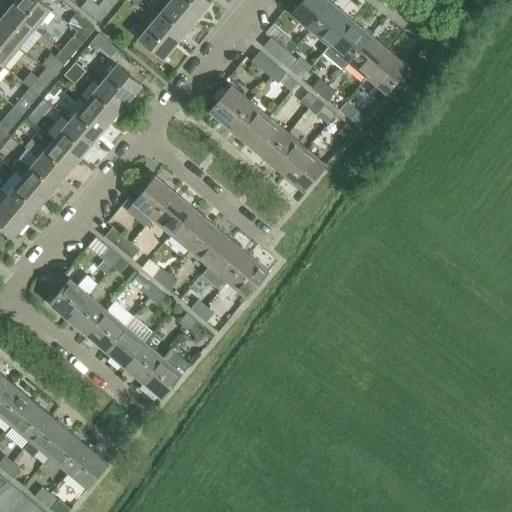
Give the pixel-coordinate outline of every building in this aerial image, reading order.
[(17,0),(10,9),(34,29),(50,10),(38,0),(17,0)] [(91,0),(86,0),(81,7),(99,22),(116,2),(114,0),(102,0),(98,5),(91,0)] [(172,0),(171,2),(195,22),(211,3),(207,0),(172,0)] [(303,0),(292,14),(311,30),(333,4),(327,0),(303,0)] [(155,20),(180,41),(195,22),(171,2),(155,20)] [(333,4),(311,30),(329,46),(351,19),(333,4)] [(0,20),(0,32),(19,48),(34,29),(10,9),(0,20)] [(93,30),(74,14),(67,23),(77,31),(86,39),(93,30)] [(351,19),(329,46),(348,62),(370,36),(351,19)] [(164,59),(180,41),(155,20),(140,39),(164,59)] [(77,31),(67,43),(76,51),(86,39),(77,31)] [(0,65),(2,67),(19,48),(0,32),(0,65)] [(98,34),(90,43),(109,59),(117,49),(98,34)] [(370,36),(348,62),(367,78),(389,52),(370,36)] [(264,47),(282,63),(290,54),(272,38),(264,47)] [(67,43),(60,51),(69,59),(76,51),(67,43)] [(54,58),(63,66),(69,59),(60,51),(54,58)] [(252,61),(271,77),(278,68),(260,52),(252,61)] [(389,52),(367,78),(376,85),(369,92),(379,100),(385,93),(386,94),(408,68),(389,52)] [(290,54),(282,63),(290,69),(297,60),(290,54)] [(54,58),(44,69),(54,77),(63,66),(54,58)] [(64,75),(74,84),(85,71),(75,63),(64,75)] [(101,85),(125,106),(142,86),(117,65),(101,85)] [(278,68),(271,77),(277,83),(285,74),(278,68)] [(44,69),(34,82),(43,90),(54,77),(44,69)] [(319,79),(311,88),(320,95),(328,86),(319,79)] [(28,89),(37,97),(43,90),(34,82),(28,89)] [(85,103),(110,124),(125,106),(101,85),(85,103)] [(210,112),(228,128),(250,102),(232,86),(210,112)] [(328,86),(320,95),(328,101),(335,92),(328,86)] [(22,96),(32,104),(37,97),(28,89),(22,96)] [(10,93),(5,100),(23,114),(31,104),(22,96),(19,99),(10,93)] [(301,100),(310,107),(316,100),(308,93),(301,100)] [(317,100),(296,123),(301,127),(312,112),(316,115),(324,106),(317,100)] [(250,102),(228,128),(247,144),(269,118),(250,102)] [(78,130),(94,143),(110,124),(85,103),(69,123),(78,130)] [(11,110),(4,118),(13,125),(23,114),(14,107),(11,110)] [(357,110),(349,119),(357,126),(365,117),(357,110)] [(4,118),(0,123),(0,128),(6,134),(13,125),(4,118)] [(269,118),(247,144),(266,159),(288,133),(269,118)] [(65,150),(79,161),(94,143),(78,130),(69,123),(54,141),(65,150)] [(338,133),(346,140),(354,131),(346,124),(338,133)] [(288,133),(266,159),(284,175),(306,149),(288,133)] [(38,159),(63,180),(79,161),(65,150),(54,141),(45,151),(31,139),(24,147),(38,159)] [(306,149),(284,175),(303,191),(325,165),(306,149)] [(10,167),(22,178),(23,178),(30,184),(47,199),(63,180),(38,159),(31,168),(19,157),(10,167)] [(130,189),(139,197),(133,204),(152,220),(174,193),(154,177),(146,170),(130,189)] [(6,197),(31,218),(47,199),(30,184),(23,178),(22,178),(6,197)] [(174,193),(152,220),(170,235),(193,209),(174,193)] [(0,223),(15,236),(31,218),(6,197),(0,204),(0,223)] [(193,209),(170,235),(190,251),(212,225),(193,209)] [(212,225),(190,251),(208,266),(230,240),(212,225)] [(105,237),(124,254),(132,244),(112,228),(105,237)] [(230,240),(208,266),(227,282),(249,256),(230,240)] [(132,244),(124,254),(131,259),(139,250),(132,244)] [(104,260),(112,267),(120,258),(112,251),(104,260)] [(249,256),(227,282),(246,298),(268,271),(249,256)] [(120,258),(112,267),(119,273),(127,264),(120,258)] [(141,268),(161,284),(169,275),(149,258),(141,268)] [(169,275),(161,284),(169,291),(176,281),(169,275)] [(48,303),(67,320),(89,294),(70,278),(48,303)] [(141,291),(150,299),(158,290),(149,281),(141,291)] [(158,290),(150,299),(157,304),(165,295),(158,290)] [(89,294),(67,320),(86,336),(108,311),(107,310),(89,294)] [(198,299),(190,308),(199,316),(206,307),(198,299)] [(108,311),(86,336),(105,352),(127,327),(125,326),(133,316),(115,300),(107,310),(108,311)] [(206,307),(199,316),(206,322),(214,313),(206,307)] [(186,329),(188,331),(196,321),(186,313),(178,322),(182,325),(180,329),(183,332),(186,329)] [(196,321),(188,331),(194,336),(202,326),(196,321)] [(127,327),(105,352),(123,368),(145,342),(127,327)] [(145,342),(123,368),(142,384),(164,358),(162,357),(145,342)] [(164,358),(142,384),(161,400),(183,375),(182,374),(190,363),(171,347),(162,357),(164,358)] [(0,401),(14,385),(0,373),(0,401)] [(14,385),(0,401),(0,414),(12,425),(32,400),(14,385)] [(32,400),(12,425),(30,439),(32,441),(52,417),(32,400)] [(32,441),(30,439),(23,448),(33,457),(40,448),(50,456),(70,432),(52,417),(32,441)] [(70,432),(50,456),(69,471),(89,447),(70,432)] [(89,447),(69,471),(88,488),(108,464),(89,447)] [(5,455),(0,461),(0,468),(5,472),(13,463),(5,455)] [(13,463),(5,472),(13,478),(20,469),(13,463)] [(6,481),(0,488),(0,506),(0,507),(15,489),(6,481)] [(42,486),(34,496),(42,503),(50,493),(42,486)] [(15,489),(0,507),(6,511),(11,511),(24,496),(15,489)] [(50,493),(42,503),(51,510),(58,500),(50,493)] [(24,496),(11,511),(27,511),(34,504),(24,496)]
